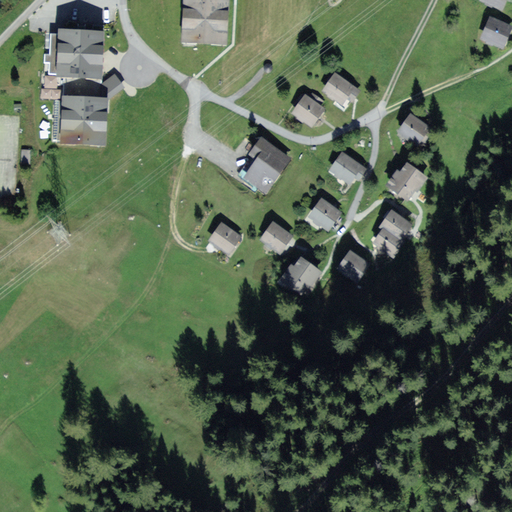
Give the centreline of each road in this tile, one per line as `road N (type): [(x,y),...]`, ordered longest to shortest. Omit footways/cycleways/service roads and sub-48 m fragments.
road 1 (residential): [(123,0),(141,47),(193,87),(305,139),(474,70)]
road 2 (track): [(290,511),(423,398),(511,298)]
road 3 (track): [(189,128),(162,261),(138,301),(71,369)]
